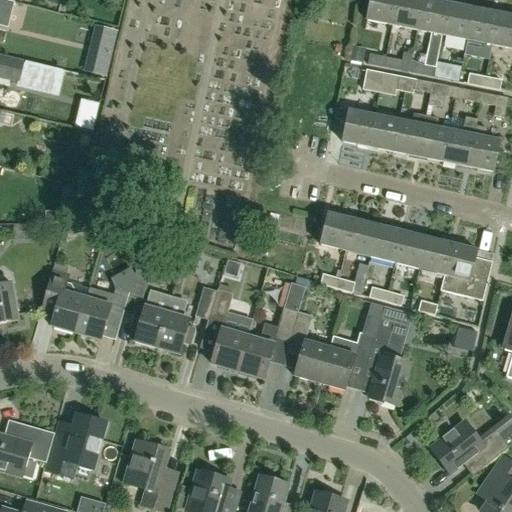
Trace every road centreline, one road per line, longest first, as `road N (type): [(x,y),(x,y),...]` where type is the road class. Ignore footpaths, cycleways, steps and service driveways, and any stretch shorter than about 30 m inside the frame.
road 1 (residential): [(0,384),(70,378),(377,466),(416,511)]
road 2 (residential): [(511,220),(326,174)]
